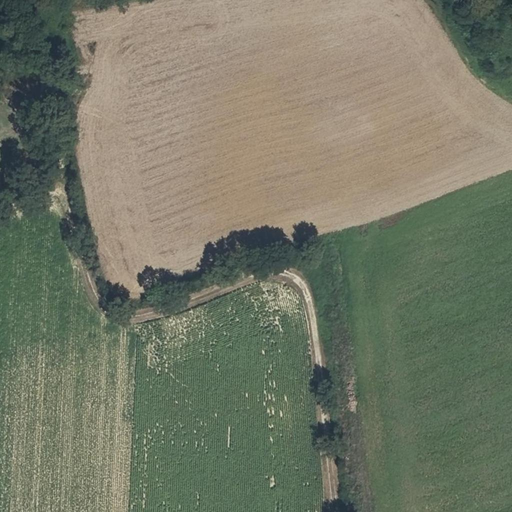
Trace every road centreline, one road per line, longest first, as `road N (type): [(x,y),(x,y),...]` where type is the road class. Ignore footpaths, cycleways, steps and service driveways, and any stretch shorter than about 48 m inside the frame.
road 1 (track): [(332,511),(310,338),(287,280),(270,275),(141,319),(110,317),(81,274),(61,204)]
road 2 (track): [(61,204),(65,107),(33,0)]
